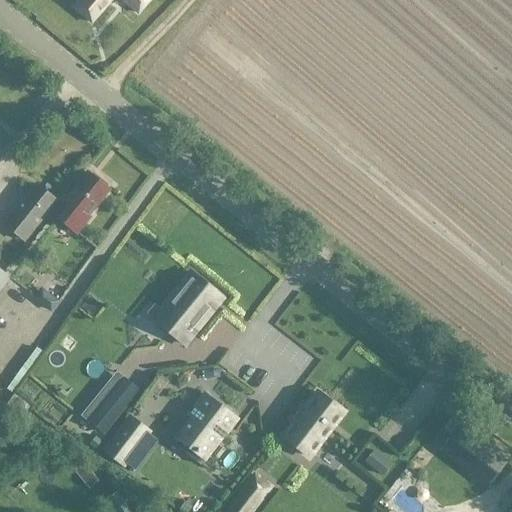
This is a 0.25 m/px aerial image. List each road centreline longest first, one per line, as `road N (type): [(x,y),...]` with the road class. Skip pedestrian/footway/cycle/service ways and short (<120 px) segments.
road 1 (unclassified): [(511,412),(433,362),(101,96)]
road 2 (unclassified): [(101,96),(0,15)]
road 3 (unclassified): [(101,96),(186,0)]
